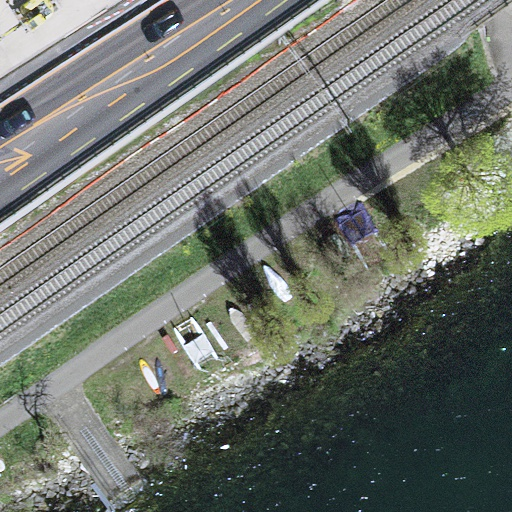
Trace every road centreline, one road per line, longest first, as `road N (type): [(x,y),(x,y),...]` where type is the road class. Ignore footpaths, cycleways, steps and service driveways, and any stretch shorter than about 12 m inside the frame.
road 1 (track): [(0,427),(325,206),(470,123),(502,94),(511,70)]
road 2 (primary): [(164,0),(0,110)]
